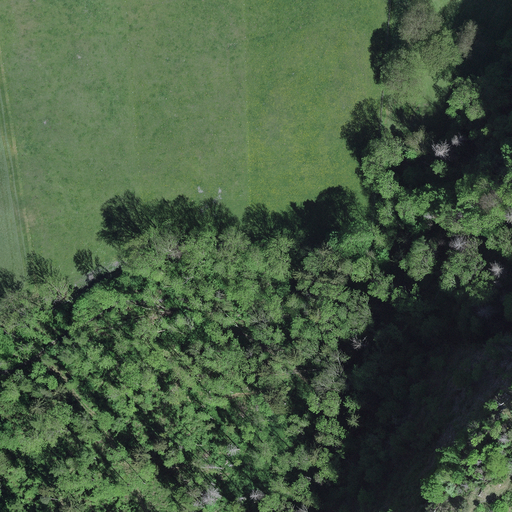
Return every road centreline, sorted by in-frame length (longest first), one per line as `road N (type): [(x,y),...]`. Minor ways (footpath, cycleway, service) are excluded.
road 1 (track): [(0,374),(116,303),(180,298),(269,352)]
road 2 (track): [(35,357),(54,366),(103,425),(146,511)]
